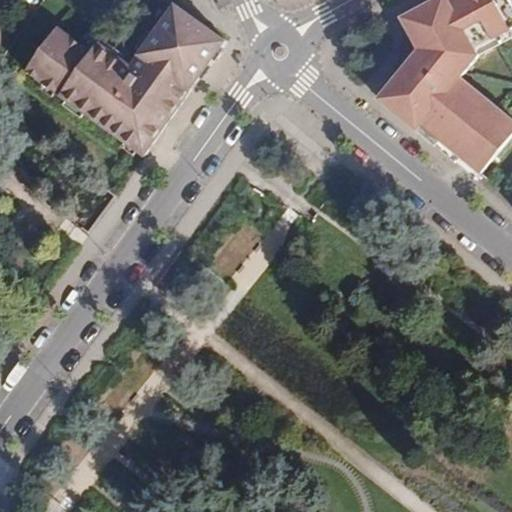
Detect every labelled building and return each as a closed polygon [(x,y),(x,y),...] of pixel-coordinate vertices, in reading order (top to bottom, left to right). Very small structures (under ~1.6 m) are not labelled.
[(511,30),(511,3),(510,0),(438,0),(403,19),(410,32),(417,29),(425,45),(420,51),(380,100),(391,110),(396,105),(411,117),(407,123),(437,148),(442,142),(482,175),(511,138),(511,119),(479,92),(474,98),(456,82),(460,77),(479,54),(476,48),(511,30)] [(34,12),(5,56),(146,157),(228,42),(177,6),(134,66),(64,18),(58,28),(34,12)] [(425,45),(417,29),(410,32),(420,51),(425,45)] [(511,30),(476,48),(479,54),(511,37),(511,30)] [(479,92),(460,77),(456,82),(474,98),(479,92)] [(396,105),(391,110),(407,123),(411,117),(396,105)] [(437,148),(478,181),(482,175),(442,142),(437,148)]
